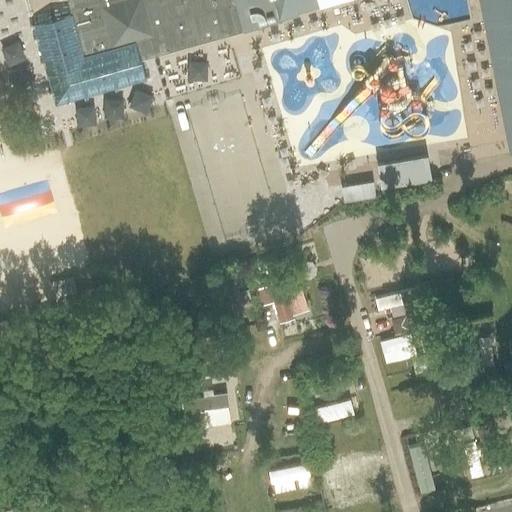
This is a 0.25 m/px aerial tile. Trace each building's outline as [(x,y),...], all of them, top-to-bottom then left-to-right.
[(66,14),(33,23),(44,65),(56,105),(74,100),(146,80),(141,64),(140,59),(243,30),(234,0),(67,0),(71,13),(66,14)] [(234,0),(243,30),(298,13),(297,11),(337,0),(234,0)] [(511,150),(511,0),(478,0),(503,122),(509,151),(511,150)] [(432,177),(428,153),(377,162),(381,186),(432,177)] [(373,182),(344,187),(346,201),(376,196),(373,182)] [(162,273),(189,265),(170,197),(143,205),(162,273)] [(270,285),(257,288),(262,304),(274,300),(280,319),(292,315),(291,313),(307,308),(297,276),(282,281),(281,279),(269,283),(270,285)] [(225,283),(199,290),(207,320),(232,314),(225,283)] [(191,348),(194,367),(223,362),(220,343),(191,348)] [(360,392),(314,406),(319,421),(364,407),(360,392)] [(183,428),(224,422),(222,406),(223,406),(222,393),(179,398),(183,428)] [(472,476),(487,470),(474,435),(459,441),(472,476)] [(420,486),(435,483),(426,443),(411,447),(420,486)] [(274,486),(315,478),(311,459),(270,467),(274,486)] [(330,504),(381,493),(375,466),(325,477),(330,504)] [(101,511),(101,497),(64,499),(64,511),(101,511)] [(131,511),(129,501),(113,506),(114,511),(131,511)] [(213,511),(212,501),(172,505),(173,511),(213,511)]
